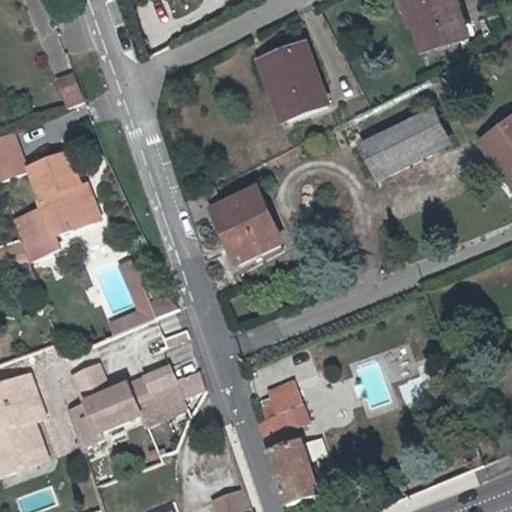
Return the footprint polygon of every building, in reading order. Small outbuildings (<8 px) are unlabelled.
[(463,0),(402,0),(410,28),(415,28),(425,55),(475,40),(463,0)] [(311,45),(258,64),(281,128),(334,110),(311,45)] [(58,82),(69,113),(87,106),(75,75),(58,82)] [(378,181),(456,146),(439,109),(361,144),(378,181)] [(511,119),(480,143),(511,185),(511,119)] [(31,173),(17,134),(0,141),(0,176),(3,184),(31,173)] [(84,189),(87,187),(74,154),(35,170),(47,201),(44,203),(47,209),(58,239),(97,223),(84,189)] [(91,187),(87,187),(84,189),(97,223),(104,221),(91,187)] [(242,263),(284,243),(259,188),(217,207),(242,263)] [(47,209),(17,221),(24,242),(30,255),(32,262),(63,250),(58,239),(47,209)] [(0,249),(0,264),(30,255),(24,242),(0,249)] [(140,315),(110,329),(114,340),(156,322),(134,262),(122,266),(140,315)] [(102,364),(77,376),(90,405),(91,404),(105,435),(146,417),(151,427),(192,409),(188,401),(179,382),(155,393),(148,376),(131,384),(132,385),(115,393),(102,364)] [(155,393),(179,382),(172,366),(148,376),(155,393)] [(201,373),(179,382),(188,401),(207,394),(201,373)] [(0,474),(2,481),(44,467),(30,429),(38,426),(50,422),(35,379),(0,391),(0,474)] [(285,416),(306,407),(311,405),(300,380),(274,390),(281,405),(285,416)] [(271,422),(285,416),(281,405),(266,410),(271,422)] [(285,416),(271,422),(266,424),(263,426),(291,509),(324,495),(307,443),(301,445),(295,429),(312,421),(306,407),(285,416)] [(51,464),(38,426),(30,429),(44,467),(51,464)] [(253,511),(247,494),(217,505),(219,511),(253,511)]
